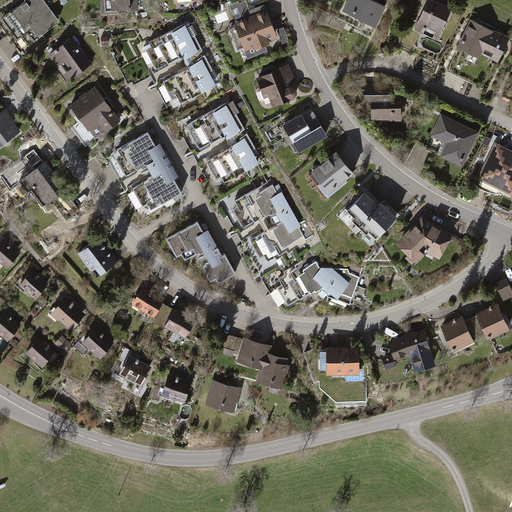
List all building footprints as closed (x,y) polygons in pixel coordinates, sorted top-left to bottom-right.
[(57,23),(40,0),(26,0),(34,11),(26,16),(20,7),(4,18),(18,38),(28,31),(34,39),(57,23)] [(100,0),(101,15),(121,14),(120,9),(128,8),(128,11),(139,10),(137,0),(100,0)] [(347,0),(343,10),(376,26),(386,6),(374,0),(347,0)] [(439,3),(433,0),(427,0),(414,29),(433,38),(434,35),(438,37),(453,8),(439,2),(439,3)] [(268,11),(233,26),(248,58),(264,51),(263,49),(281,41),(268,11)] [(509,37),(470,18),(456,47),(478,58),(480,54),(497,62),(509,37)] [(190,21),(139,47),(170,108),(221,83),(190,21)] [(72,36),(48,55),(67,81),(92,63),(72,36)] [(293,90),(292,90),(296,88),(289,67),(255,79),(262,97),(267,95),(272,108),(288,102),(287,101),(288,101),(290,102),(292,102),(294,101),(296,99),(297,97),(297,95),(296,93),(295,91),(293,90)] [(370,100),(371,100),(371,119),(401,119),(401,94),(392,94),(392,83),(362,83),(362,91),(365,94),(366,94),(366,95),(366,97),(367,98),(368,99),(370,100)] [(120,120),(95,85),(69,104),(88,130),(98,122),(105,132),(120,120)] [(232,100),(181,126),(212,187),(263,162),(232,100)] [(311,111),(281,129),(297,155),(327,137),(311,111)] [(0,150),(23,134),(7,112),(0,117),(0,150)] [(480,132),(441,113),(430,135),(446,143),(440,155),(463,166),(480,132)] [(152,150),(147,140),(133,147),(135,152),(129,155),(136,171),(145,167),(148,174),(150,178),(155,188),(153,189),(157,197),(162,195),(165,201),(178,195),(172,184),(177,182),(160,146),(152,150)] [(511,149),(495,141),(478,178),(511,193),(511,149)] [(353,176),(334,154),(310,175),(329,197),(353,176)] [(46,164),(18,185),(29,200),(33,196),(44,210),(53,203),(67,223),(82,213),(66,192),(46,164)] [(276,181),(225,207),(256,268),(307,243),(276,181)] [(382,206),(366,190),(343,214),(375,245),(400,220),(383,204),(382,206)] [(408,236),(395,246),(413,265),(421,259),(416,251),(423,245),(430,247),(427,254),(438,261),(454,235),(421,219),(417,228),(408,236)] [(198,222),(172,235),(185,260),(193,256),(202,251),(208,263),(201,266),(209,282),(213,279),(216,285),(232,277),(223,259),(218,262),(212,251),(217,249),(207,230),(203,232),(198,222)] [(99,240),(78,256),(92,275),(96,272),(101,278),(120,264),(108,248),(107,249),(99,240)] [(5,242),(0,247),(0,264),(8,271),(21,256),(5,242)] [(315,257),(271,279),(286,309),(323,290),(320,300),(349,310),(352,301),(364,305),(369,290),(369,269),(321,268),(315,257)] [(49,287),(32,273),(19,288),(37,302),(49,287)] [(511,289),(508,281),(497,286),(505,303),(511,300),(511,289)] [(166,302),(143,289),(132,306),(154,320),(163,306),(166,302)] [(66,299),(52,316),(72,333),(86,317),(66,299)] [(154,320),(153,322),(165,329),(175,313),(163,306),(154,320)] [(500,306),(478,317),(478,318),(487,336),(490,342),(511,331),(500,306)] [(197,324),(176,311),(175,313),(165,329),(186,342),(197,324)] [(22,329),(5,314),(0,319),(0,336),(8,344),(22,329)] [(464,318),(442,329),(454,354),(476,344),(475,342),(467,323),(464,318)] [(478,318),(467,323),(475,342),(487,336),(478,318)] [(96,330),(83,345),(102,362),(115,346),(96,330)] [(425,332),(389,344),(394,357),(383,361),(387,372),(399,369),(398,364),(411,360),(416,375),(437,368),(425,332)] [(245,342),(223,336),(219,349),(241,356),(245,342)] [(63,338),(56,346),(66,355),(74,347),(63,338)] [(56,355),(40,340),(26,356),(42,370),(56,355)] [(238,365),(262,372),(267,355),(269,347),(245,340),(245,342),(241,356),(238,365)] [(361,350),(327,350),(328,378),(361,378),(361,350)] [(289,361),(267,355),(262,372),(258,384),(285,392),(291,369),(288,368),(289,361)] [(152,370),(130,358),(120,376),(142,387),(152,370)] [(182,382),(169,378),(163,397),(186,404),(193,383),(183,379),(182,382)] [(243,391),(213,382),(206,407),(236,415),(243,391)]
